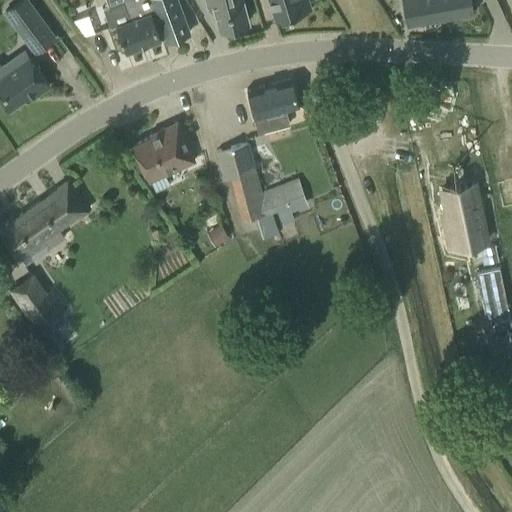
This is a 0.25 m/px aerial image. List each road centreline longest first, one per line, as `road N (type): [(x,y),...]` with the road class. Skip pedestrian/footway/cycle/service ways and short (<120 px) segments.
road 1 (unclassified): [(432,442),(386,271),(327,118),(315,50)]
road 2 (unclassified): [(0,183),(76,127),(143,93),(224,65),(315,50)]
road 3 (unclassified): [(315,50),(511,54)]
